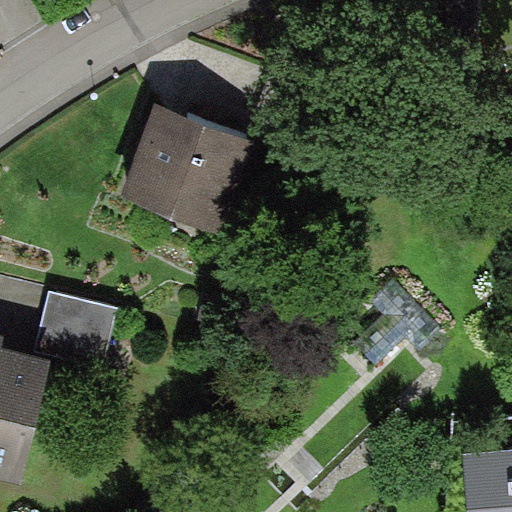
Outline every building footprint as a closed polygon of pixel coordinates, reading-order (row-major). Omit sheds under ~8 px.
[(311,84),(271,71),(253,127),(293,140),(311,84)] [(248,145),(164,120),(134,219),(218,244),(248,145)] [(114,311),(42,295),(28,355),(100,372),(114,311)] [(54,368),(0,355),(0,486),(25,492),(54,368)] [(511,511),(511,461),(460,465),(463,511),(511,511)]
